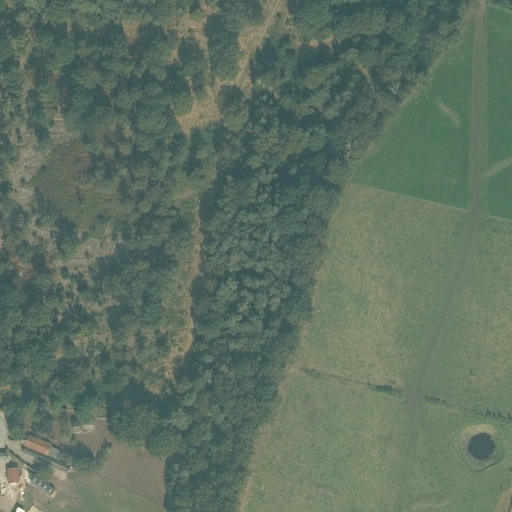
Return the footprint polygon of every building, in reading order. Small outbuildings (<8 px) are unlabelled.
[(93,418),(72,419),(73,432),(79,432),(94,431),(93,419),(93,418)] [(130,421),(128,427),(137,432),(139,425),(130,421)] [(16,435),(13,442),(18,444),(23,446),(24,447),(47,457),(51,449),(52,446),(28,436),(27,440),(16,435)] [(24,447),(22,453),(40,461),(40,462),(62,472),(65,465),(59,463),(47,457),(24,447)] [(7,470),(8,485),(19,484),(18,469),(7,470)]
